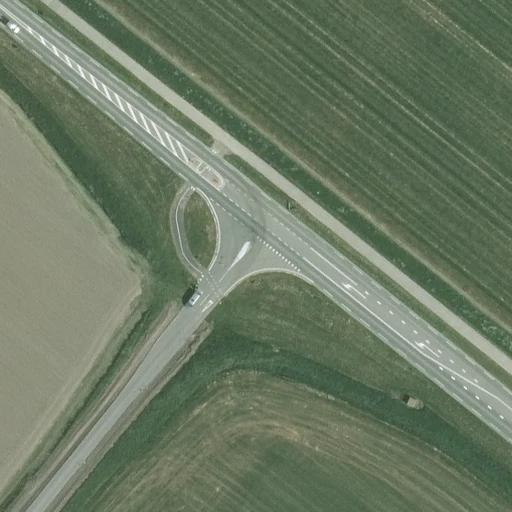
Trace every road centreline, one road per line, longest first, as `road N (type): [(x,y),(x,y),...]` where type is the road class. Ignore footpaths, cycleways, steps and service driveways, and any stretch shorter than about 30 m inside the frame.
road 1 (unclassified): [(31,511),(257,230)]
road 2 (primary): [(272,210),(0,1)]
road 3 (primary): [(0,12),(257,230)]
road 4 (primary): [(257,230),(511,434)]
road 5 (primary): [(511,407),(272,210)]
